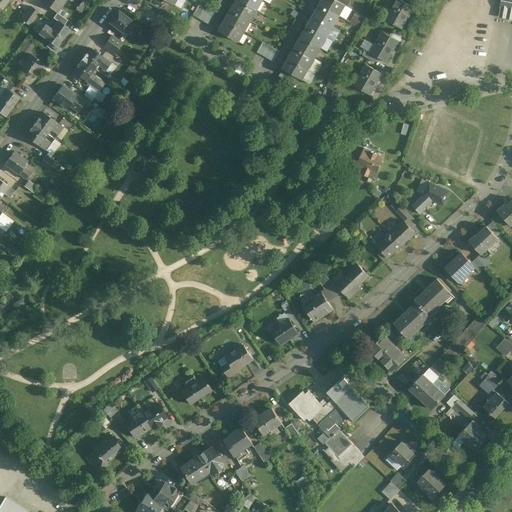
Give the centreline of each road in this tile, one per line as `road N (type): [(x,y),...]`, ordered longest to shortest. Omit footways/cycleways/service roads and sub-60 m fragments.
road 1 (residential): [(128,0),(263,85),(338,116),(511,83)]
road 2 (residential): [(93,505),(172,439),(332,334)]
road 3 (residential): [(332,334),(476,206),(511,148)]
road 4 (residential): [(332,334),(401,417),(482,481)]
road 5 (residential): [(110,0),(0,155)]
road 6 (residential): [(0,419),(8,435),(93,505)]
